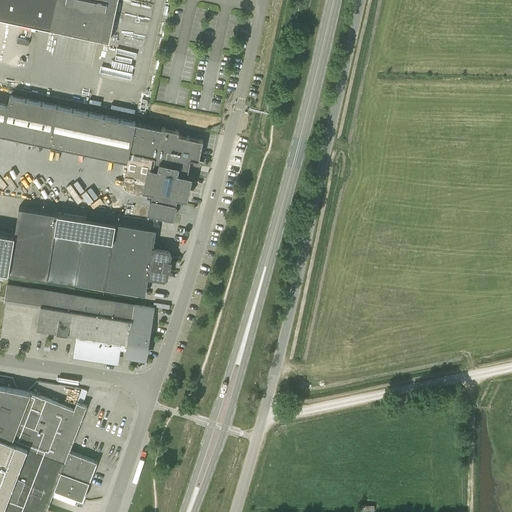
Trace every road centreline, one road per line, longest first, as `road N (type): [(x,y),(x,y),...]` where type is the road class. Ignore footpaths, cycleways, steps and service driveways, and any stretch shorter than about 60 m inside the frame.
road 1 (unclassified): [(231,511),(264,412),(362,0)]
road 2 (primary): [(250,316),(332,0)]
road 3 (unclassified): [(153,388),(238,107)]
road 4 (track): [(264,412),(288,414),(511,368)]
road 5 (primary): [(250,316),(186,511)]
road 6 (primary): [(190,511),(224,428),(250,316)]
road 7 (unclassified): [(153,388),(0,358)]
road 8 (unclassified): [(111,511),(153,388)]
